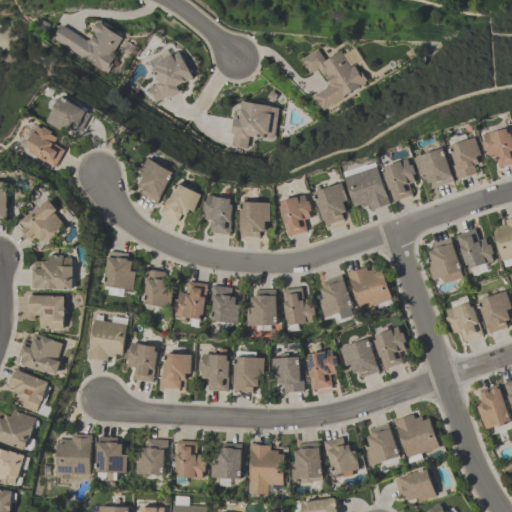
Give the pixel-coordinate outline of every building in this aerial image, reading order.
[(126,39),(99,23),(89,41),(62,25),(52,42),(106,73),(126,39)] [(149,61),(160,83),(148,89),(156,105),(183,91),(180,86),(195,78),(181,51),(172,55),(170,50),(149,61)] [(367,87),(347,50),(325,61),(320,50),(301,60),(309,76),(320,70),(329,85),(312,94),(321,110),(367,87)] [(49,125),(82,137),(92,110),(59,98),(49,125)] [(274,141),(280,108),(239,101),(231,146),(247,149),(249,137),(274,141)] [(58,148),(62,135),(31,124),(21,154),(58,166),(64,150),(58,148)] [(511,162),(499,166),(495,154),(489,156),(488,149),(485,149),(482,139),(485,139),(483,133),(507,126),(508,131),(511,131),(511,135),(511,162)] [(475,165),(483,163),(476,138),(448,145),(458,181),(477,175),(475,165)] [(455,183),(445,149),(414,157),(422,182),(432,179),(434,189),(455,183)] [(343,174),(353,208),(367,204),(369,211),(392,204),(391,203),(413,196),(410,186),(418,183),(410,158),(381,167),(380,163),(343,174)] [(159,204),(176,174),(153,161),(135,190),(159,204)] [(0,220),(9,221),(10,182),(0,181),(0,220)] [(345,221),(341,210),(351,207),(342,183),(314,193),(326,227),(345,221)] [(170,194),(173,202),(163,206),(170,223),(203,210),(193,185),(170,194)] [(287,238),(308,233),(305,221),(313,219),(308,197),(279,203),(287,238)] [(241,204),(236,203),(217,198),(208,198),(206,204),(207,232),(220,236),(232,236),(240,237),(247,239),(265,239),(274,208),(274,206),(266,204),(241,204)] [(46,245),(71,225),(49,199),(17,225),(32,243),(40,237),(46,245)] [(502,261),(493,231),(499,229),(499,226),(506,223),(505,219),(511,217),(511,263),(504,266),(503,260),(502,261)] [(467,277),(488,272),(486,261),(495,259),(490,237),(478,239),(476,230),(458,234),(467,277)] [(465,277),(453,238),(432,245),(435,254),(426,257),(435,286),(465,277)] [(124,296),(125,289),(136,290),(137,266),(129,265),(129,253),(106,252),(105,296),(124,296)] [(75,256),(45,256),(45,265),(34,265),(34,290),(74,291),(75,256)] [(348,273),(359,313),(393,303),(384,272),(374,275),(371,266),(348,273)] [(172,284),(165,284),(165,272),(144,272),(144,307),(172,307),(172,284)] [(325,319),(354,310),(344,275),(324,281),(326,291),(318,294),(325,319)] [(178,293),(175,318),(203,322),(208,287),(188,283),(186,294),(178,293)] [(239,290),(213,288),(210,323),(236,326),(239,290)] [(286,327),(315,324),(312,298),(305,299),(304,289),(282,291),(286,327)] [(508,329),(505,317),(511,315),(511,306),(508,290),(478,298),(487,334),(508,329)] [(67,296),(28,296),(28,318),(38,318),(38,329),(66,330),(67,296)] [(453,336),(462,333),(466,343),(484,337),(470,296),(452,303),(454,309),(445,312),(453,336)] [(249,298),(249,329),(277,329),(277,298),(249,298)] [(111,363),(112,355),(124,356),(129,316),(105,313),(104,320),(93,318),(87,359),(111,363)] [(409,352),(401,327),(373,336),(384,371),(404,365),(400,354),(409,352)] [(67,343),(36,335),(34,346),(24,343),(18,366),(59,376),(67,343)] [(357,369),(359,379),(379,373),(369,340),(340,348),(347,372),(357,369)] [(126,368),(135,369),(134,382),(155,384),(158,346),(129,344),(126,368)] [(330,377),(339,375),(335,351),(307,355),(312,391),(332,389),(330,377)] [(181,380),(191,380),(192,355),(164,354),(162,389),(181,390),(181,380)] [(209,392),(229,393),(230,357),(200,356),(200,380),(209,381),(209,392)] [(302,358),(273,359),(274,383),(283,383),(283,393),(303,393),(302,358)] [(235,359),(234,394),(262,394),(262,359),(235,359)] [(52,383),(16,370),(9,391),(19,394),(15,404),(41,413),(52,383)] [(483,402),(478,403),(485,431),(511,424),(502,387),(481,392),(483,402)] [(0,443),(28,451),(37,421),(0,410),(0,443)] [(440,450),(430,414),(395,423),(405,459),(440,450)] [(403,464),(390,424),(370,431),(374,443),(364,446),(371,465),(381,462),(384,470),(403,464)] [(55,477),(91,477),(91,438),(56,438),(55,477)] [(355,445),(346,447),(344,438),(324,442),(331,479),(361,473),(355,445)] [(167,441),(147,441),(147,450),(137,450),(137,476),(167,476),(167,441)] [(203,480),(203,443),(177,443),(177,480),(203,480)] [(303,487),(323,486),(321,444),(300,445),(301,454),(291,455),(292,479),(303,479),(303,487)] [(97,476),(126,476),(126,445),(97,445),(97,476)] [(270,486),(284,486),(285,455),(275,455),(275,446),(250,446),(248,495),(270,496),(270,486)] [(28,456),(0,447),(0,482),(18,488),(28,456)] [(242,481),(242,450),(213,450),(213,481),(242,481)] [(439,499),(430,469),(395,479),(401,500),(412,496),(415,506),(439,499)] [(0,511),(14,511),(16,490),(0,489),(0,511)] [(296,503),(296,511),(339,511),(338,500),(296,503)] [(451,511),(442,501),(429,511),(451,511)]
